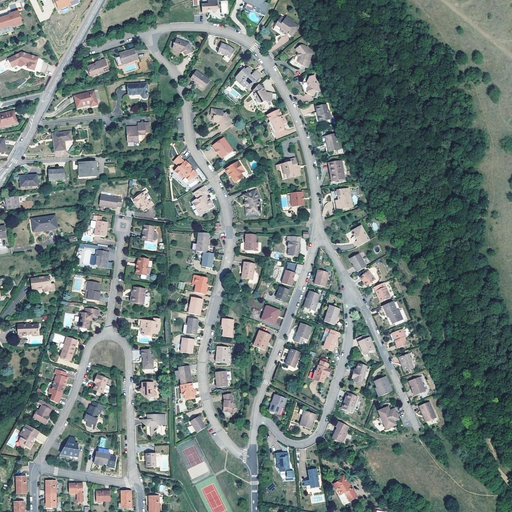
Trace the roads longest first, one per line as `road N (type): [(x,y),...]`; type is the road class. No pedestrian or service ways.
road 1 (residential): [(149,32),(182,89),(190,142),(214,179),(229,226),(227,265),(202,355),(203,391),(226,441),(253,457)]
road 2 (residential): [(149,32),(223,30),(269,63),(308,151),(317,232)]
road 3 (residential): [(347,293),(345,351),(318,435),(291,443),(254,418)]
road 4 (residential): [(317,232),(254,418)]
road 5 (residential): [(132,485),(127,350),(107,336)]
road 6 (residential): [(347,293),(368,316),(417,429)]
road 7 (residential): [(107,336),(90,347),(37,466)]
